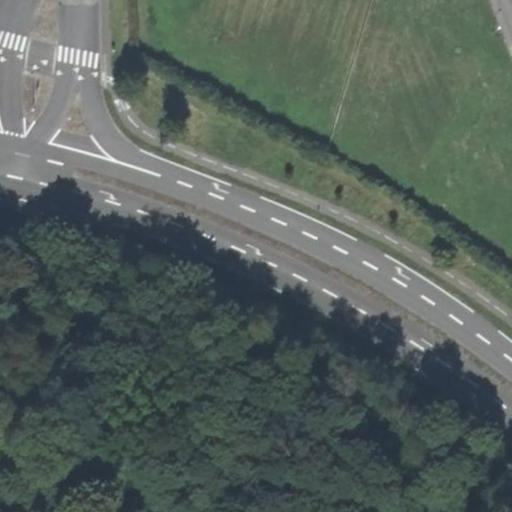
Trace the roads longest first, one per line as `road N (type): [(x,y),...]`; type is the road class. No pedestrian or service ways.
road 1 (tertiary): [(21,179),(250,253),(344,302),(511,426)]
road 2 (tertiary): [(511,365),(314,242),(161,182)]
road 3 (residential): [(161,182),(122,147),(72,60)]
road 4 (tertiary): [(161,182),(27,142)]
